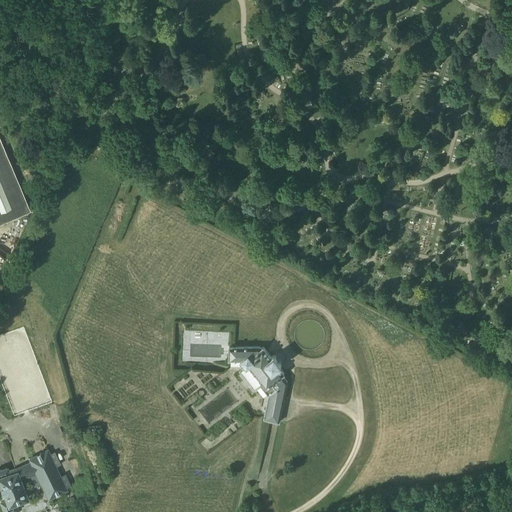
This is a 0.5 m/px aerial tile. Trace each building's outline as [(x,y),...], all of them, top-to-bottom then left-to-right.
[(0,222),(34,208),(0,128),(0,222)] [(283,407),(288,382),(283,375),(285,373),(279,366),(282,364),(279,360),(275,354),(272,357),(266,349),(264,346),(262,348),(260,346),(230,345),(229,359),(238,359),(244,366),(246,364),(259,382),(257,384),(265,394),(267,393),(269,395),(264,418),(274,420),(280,421),(283,407)] [(7,467),(0,470),(0,482),(7,500),(1,502),(4,511),(11,511),(18,510),(15,503),(27,498),(20,478),(37,472),(49,497),(66,489),(47,450),(30,458),(32,461),(8,470),(7,467)] [(61,464),(55,451),(49,454),(55,467),(61,464)] [(60,476),(66,488),(71,486),(65,473),(60,476)]
